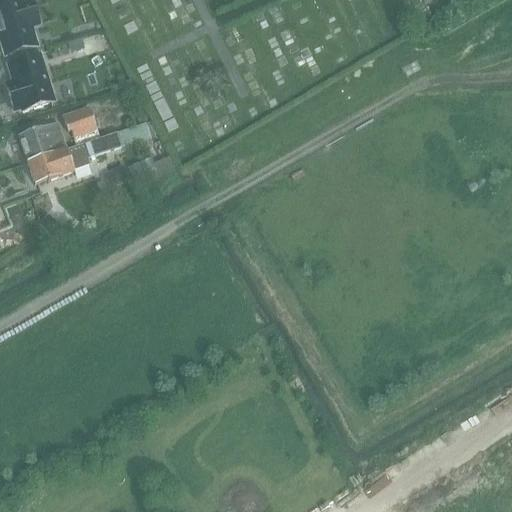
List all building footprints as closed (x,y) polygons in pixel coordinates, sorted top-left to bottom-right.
[(0,0),(0,41),(5,58),(37,48),(31,29),(38,27),(31,1),(23,3),(21,0),(0,0)] [(81,40),(66,44),(71,56),(84,52),(81,40)] [(13,84),(6,87),(14,114),(21,111),(22,114),(54,104),(39,57),(8,67),(13,84)] [(114,91),(116,95),(133,89),(131,85),(114,91)] [(75,140),(97,132),(89,110),(64,119),(69,134),(73,133),(75,140)] [(29,165),(68,152),(58,126),(20,139),(29,165)] [(118,135),(123,150),(150,141),(145,126),(118,135)] [(68,152),(29,165),(37,187),(74,174),(93,167),(90,160),(123,150),(118,135),(85,146),(68,152)] [(176,153),(181,169),(194,165),(189,148),(176,153)] [(169,160),(156,165),(163,182),(177,177),(169,160)] [(150,161),(128,170),(139,197),(161,186),(150,161)] [(122,168),(103,175),(109,191),(128,184),(122,168)] [(0,178),(0,202),(14,199),(19,216),(23,215),(11,176),(0,178)] [(0,235),(17,232),(11,205),(0,207),(0,235)] [(66,233),(47,217),(39,226),(38,227),(57,243),(66,233)]
